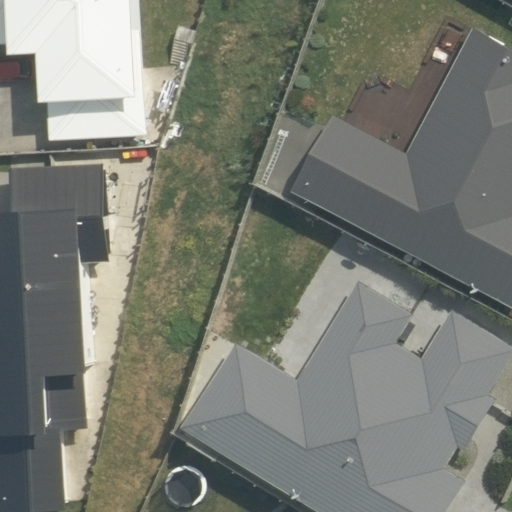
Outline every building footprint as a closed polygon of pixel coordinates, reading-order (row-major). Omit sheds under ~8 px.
[(155,133),(148,0),(0,0),(0,43),(25,42),(26,50),(54,49),(57,140),(155,133)] [(342,115),(302,188),(511,299),(511,45),(481,30),(415,155),(342,115)] [(116,260),(111,162),(21,168),(23,208),(16,208),(19,270),(5,270),(6,307),(0,306),(0,511),(76,508),(73,427),(93,427),(91,369),(102,369),(98,262),(116,260)] [(246,341),(195,424),(339,511),(452,511),(472,479),(453,467),(466,446),(472,449),(504,398),(497,394),(511,369),(511,340),(459,310),(432,357),(405,342),(423,312),(367,280),(307,378),(291,368),(268,354),(246,341)] [(268,354),(291,368),(303,348),(279,334),(268,354)]
